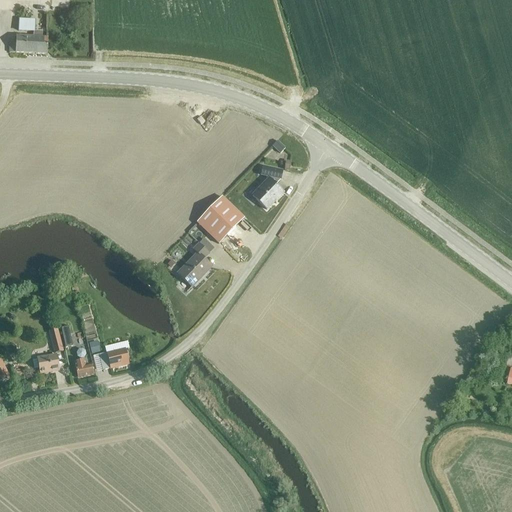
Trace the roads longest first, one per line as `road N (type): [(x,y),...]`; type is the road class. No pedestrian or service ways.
road 1 (unclassified): [(0,404),(126,378),(186,344),(329,148)]
road 2 (secondary): [(329,148),(274,114),(194,86),(0,75)]
road 3 (secondary): [(329,148),(511,283)]
